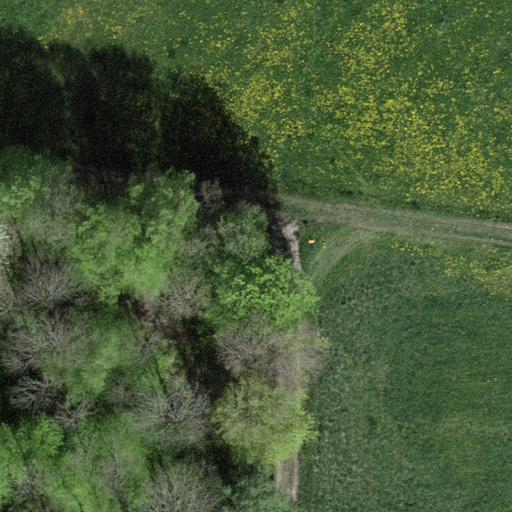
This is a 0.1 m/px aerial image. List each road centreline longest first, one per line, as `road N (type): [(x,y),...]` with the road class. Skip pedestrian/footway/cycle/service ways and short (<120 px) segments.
road 1 (track): [(0,167),(314,210)]
road 2 (track): [(314,210),(282,511)]
road 3 (track): [(314,210),(511,225)]
